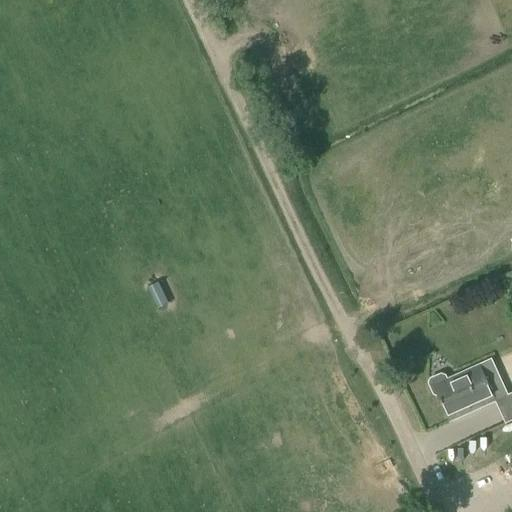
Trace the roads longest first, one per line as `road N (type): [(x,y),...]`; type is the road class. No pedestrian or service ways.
road 1 (track): [(352,348),(181,0)]
road 2 (unclassified): [(432,511),(352,348)]
